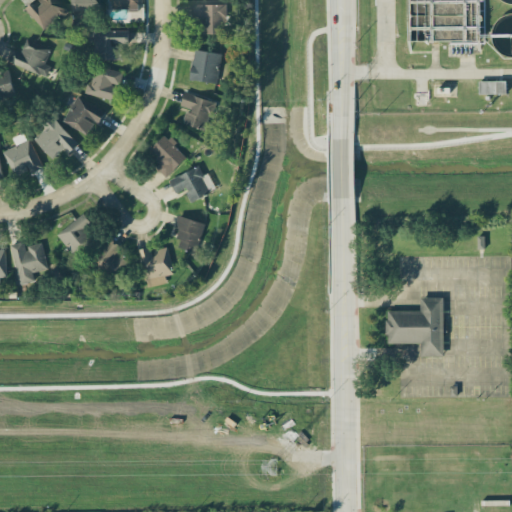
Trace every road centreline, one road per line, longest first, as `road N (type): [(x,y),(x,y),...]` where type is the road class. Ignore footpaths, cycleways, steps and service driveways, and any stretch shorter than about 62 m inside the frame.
road 1 (tertiary): [(349,511),(343,202)]
road 2 (residential): [(90,180),(119,151),(152,93),(160,0)]
road 3 (residential): [(90,180),(128,224),(150,220),(152,199),(105,169)]
road 4 (tertiary): [(342,136),(340,0)]
